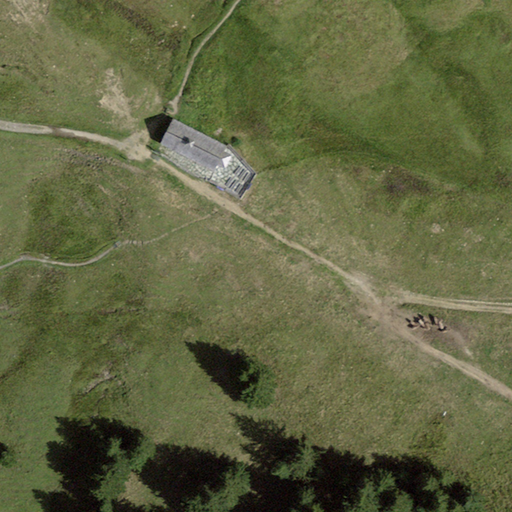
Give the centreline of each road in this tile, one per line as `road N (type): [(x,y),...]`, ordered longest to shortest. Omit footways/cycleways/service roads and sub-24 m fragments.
road 1 (track): [(0,122),(83,132),(136,149),(511,390)]
road 2 (track): [(511,308),(371,302)]
